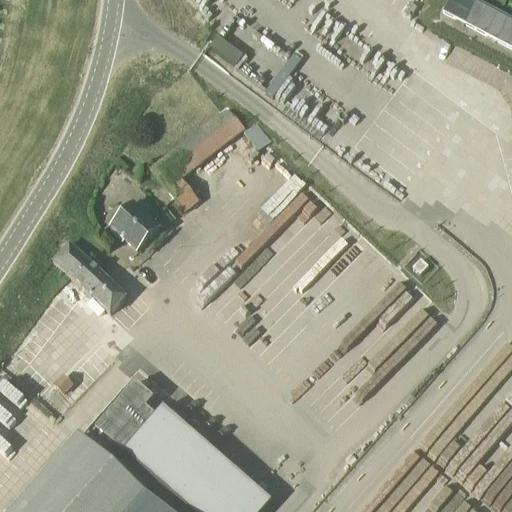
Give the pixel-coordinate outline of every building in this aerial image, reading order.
[(511,23),(476,5),(478,0),(451,0),(444,15),(511,50),(511,23)] [(257,126),(245,134),(228,111),(149,172),(184,219),(263,158),(260,154),(271,145),(257,126)] [(137,257),(160,234),(144,218),(149,214),(141,206),(137,211),(134,208),(111,230),(137,257)] [(70,247),(54,264),(82,292),(99,274),(70,247)] [(412,272),(420,279),(428,271),(421,264),(412,272)] [(110,319),(127,301),(99,274),(82,292),(110,319)] [(283,302),(247,338),(337,426),(374,388),(367,382),(382,367),(349,335),(341,343),(298,302),(291,310),(283,302)] [(26,385),(56,337),(45,331),(26,361),(14,353),(4,371),(26,385)] [(68,337),(54,350),(63,360),(53,368),(61,377),(85,355),(68,337)] [(127,392),(87,437),(173,511),(264,511),(265,511),(154,416),(146,425),(138,417),(146,408),(127,392)] [(161,511),(148,500),(76,438),(13,511),(161,511)]
